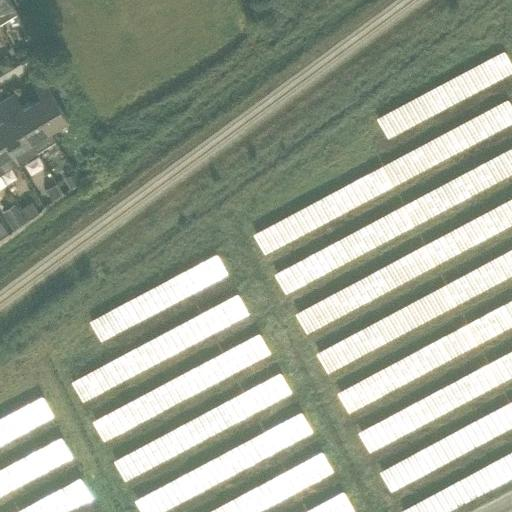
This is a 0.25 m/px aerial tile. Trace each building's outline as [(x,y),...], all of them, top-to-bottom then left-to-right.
[(0,0),(0,21),(17,11),(9,0),(0,0)] [(0,58),(0,67),(3,72),(14,65),(7,54),(0,58)] [(68,117),(42,75),(32,81),(41,95),(32,100),(49,129),(68,117)] [(5,98),(37,150),(55,139),(49,129),(32,100),(22,106),(14,92),(5,98)] [(0,119),(0,131),(18,161),(37,150),(5,98),(0,100),(0,111),(4,117),(0,119)] [(0,172),(18,161),(0,131),(0,172)] [(82,184),(92,178),(92,176),(88,171),(78,177),(82,184)] [(79,181),(74,172),(65,177),(70,186),(79,181)] [(63,191),(57,182),(46,189),(52,199),(63,191)] [(39,210),(33,200),(23,206),(28,216),(39,210)] [(2,211),(13,228),(26,220),(15,202),(2,211)]
